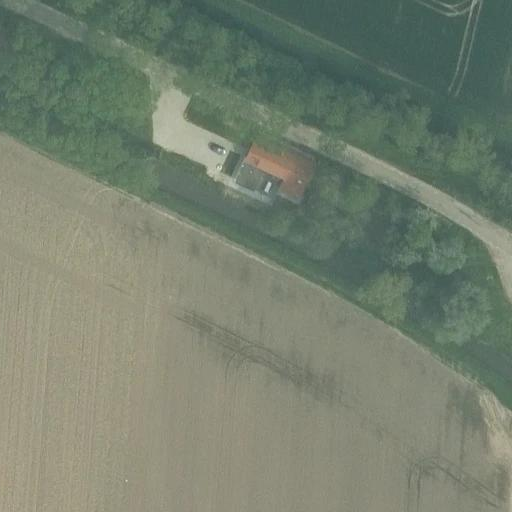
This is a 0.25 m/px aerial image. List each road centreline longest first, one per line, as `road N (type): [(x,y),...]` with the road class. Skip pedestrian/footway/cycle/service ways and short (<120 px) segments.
road 1 (unclassified): [(511,248),(416,191),(11,0)]
road 2 (track): [(356,162),(511,194)]
